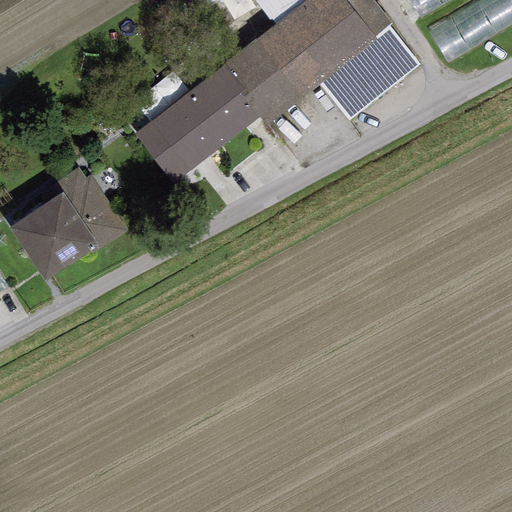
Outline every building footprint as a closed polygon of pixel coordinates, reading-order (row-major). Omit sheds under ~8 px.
[(254,0),(276,27),(225,67),(245,92),(240,95),(259,120),(267,129),(321,87),(349,122),(420,67),(390,27),(392,26),(371,0),(254,0)] [(451,0),(409,0),(421,18),(451,0)] [(511,23),(511,0),(470,0),(428,25),(450,60),(511,23)] [(225,67),(134,136),(172,186),(259,120),(240,95),(245,92),(225,67)] [(64,196),(10,232),(46,286),(126,232),(89,177),(85,180),(78,169),(56,183),(64,196)]
